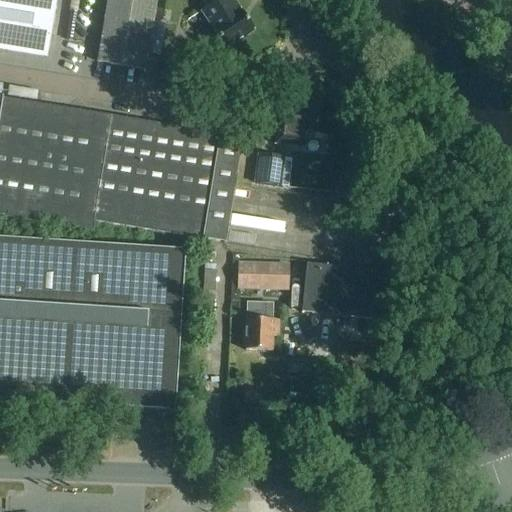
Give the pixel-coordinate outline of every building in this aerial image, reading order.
[(0,0),(0,51),(27,56),(28,48),(48,51),(56,0),(0,0)] [(107,0),(98,64),(145,71),(156,0),(107,0)] [(232,0),(206,0),(202,3),(206,9),(203,12),(229,50),(254,32),(232,0)] [(157,82),(194,89),(197,76),(159,68),(157,82)] [(242,137),(0,98),(0,217),(92,232),(94,222),(225,243),(242,137)] [(303,148),(304,136),(330,138),(333,105),(307,103),(306,115),(277,112),(274,145),(303,148)] [(253,185),(280,189),(284,159),(256,155),(253,185)] [(0,401),(174,413),(184,252),(0,240),(0,401)] [(287,267),(239,265),(238,291),(287,292),(287,267)] [(381,323),(386,275),(306,266),(301,315),(381,323)] [(467,283),(448,302),(462,316),(481,297),(467,283)] [(246,305),(245,352),(271,353),(272,337),(277,338),(278,322),(272,322),(273,306),(246,305)] [(373,423),(345,422),(344,438),(372,439),(373,423)]
